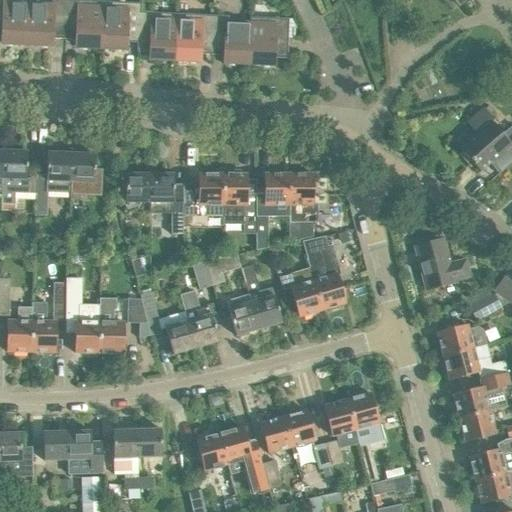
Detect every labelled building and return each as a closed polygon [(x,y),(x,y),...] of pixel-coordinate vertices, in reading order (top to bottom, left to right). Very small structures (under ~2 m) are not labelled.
[(26,44),(28,0),(0,0),(0,36),(1,36),(1,43),(26,44)] [(28,0),(26,44),(51,45),(51,39),(63,39),(65,0),(61,0),(50,0),(51,6),(29,5),(29,0),(28,0)] [(65,0),(63,39),(76,40),(75,47),(100,48),(102,2),(65,0)] [(137,51),(140,4),(102,2),(100,48),(125,50),(126,42),(137,42),(136,51),(137,51)] [(140,4),(137,51),(149,52),(149,59),(174,60),(176,14),(140,12),(140,4)] [(199,54),(211,55),(213,16),(176,14),(174,60),(199,61),(199,54)] [(248,63),(250,17),(249,17),(249,24),(227,23),(228,16),(213,16),(211,55),(223,55),(223,62),(248,63)] [(288,19),(250,17),(248,63),(273,65),(273,58),(286,58),(288,19)] [(483,108),(481,110),(467,123),(476,133),(459,148),(479,171),(491,161),(500,172),(511,161),(511,125),(502,134),(492,122),(494,120),(489,115),(494,111),(489,105),(484,109),(483,108)] [(1,197),(1,222),(9,223),(9,211),(14,211),(15,193),(35,194),(36,176),(26,176),(27,152),(3,151),(1,197)] [(47,152),(46,176),(36,176),(36,194),(35,215),(46,216),(47,192),(70,193),(70,181),(71,153),(47,152)] [(69,195),(101,197),(102,170),(94,170),(95,154),(71,153),(70,181),(69,195)] [(221,174),(221,217),(222,217),(222,224),(243,225),(243,235),(255,235),(255,205),(245,205),(246,174),(238,174),(238,172),(226,173),(226,174),(221,174)] [(125,175),(115,175),(115,186),(117,188),(117,197),(120,200),(125,200),(125,202),(125,214),(149,214),(149,202),(149,174),(125,174),(125,175)] [(182,234),(182,217),(182,185),(173,185),(173,174),(149,174),(149,202),(149,214),(171,214),(171,235),(182,234)] [(198,174),(198,185),(191,185),(182,185),(182,217),(221,217),(221,174),(198,174)] [(264,174),(264,205),(255,205),(255,235),(255,251),(269,248),(267,217),(288,217),(288,205),(288,174),(264,174)] [(288,205),(289,223),(312,223),(318,223),(318,204),(311,204),(311,174),(288,174),(288,205)] [(313,237),(312,223),(289,223),(290,242),(313,237)] [(84,237),(68,236),(68,253),(84,253),(84,237)] [(336,275),(340,274),(334,253),(330,255),(324,236),(302,242),(309,268),(321,311),(344,304),(336,275)] [(442,240),(413,248),(424,290),(454,282),(453,281),(468,276),(464,259),(449,263),(442,240)] [(150,273),(150,256),(149,256),(132,261),(131,261),(136,277),(150,273)] [(204,262),(211,286),(223,282),(221,275),(241,269),(236,256),(204,262)] [(199,290),(211,286),(204,262),(192,266),(199,290)] [(252,266),(241,269),(248,295),(258,329),(281,322),(271,289),(259,292),(252,266)] [(283,291),(290,289),(298,317),(321,311),(309,268),(279,277),(283,291)] [(511,280),(505,275),(493,291),(511,305),(511,280)] [(10,279),(0,279),(0,316),(9,316),(10,279)] [(53,283),(52,318),(65,318),(66,284),(53,283)] [(75,318),(75,323),(75,354),(99,354),(100,299),(99,299),(99,309),(79,309),(79,284),(66,284),(65,318),(75,318)] [(465,302),(476,322),(501,308),(489,290),(465,302)] [(218,340),(211,316),(215,315),(212,304),(199,307),(194,291),(179,296),(184,312),(194,347),(218,340)] [(161,330),(165,329),(172,354),(194,347),(184,312),(158,320),(152,293),(140,296),(147,324),(149,336),(161,333),(161,330)] [(225,302),(235,336),(258,329),(248,295),(225,302)] [(140,296),(141,300),(127,300),(126,323),(139,324),(147,324),(140,296)] [(123,323),(114,323),(114,311),(115,311),(116,299),(100,299),(99,354),(123,354),(123,323)] [(17,322),(7,322),(6,352),(30,353),(31,303),(31,308),(17,308),(17,322)] [(55,323),(46,323),(46,303),(31,303),(30,353),(54,353),(55,323)] [(436,333),(442,357),(486,345),(482,330),(478,327),(468,329),(467,325),(459,327),(458,323),(445,326),(446,331),(436,333)] [(139,324),(139,339),(149,336),(147,324),(139,324)] [(511,365),(511,363),(505,364),(504,361),(491,364),(486,345),(442,357),(448,380),(479,372),(481,380),(506,374),(511,372),(511,365)] [(506,407),(501,387),(509,385),(506,374),(481,380),(479,381),(481,388),(452,396),(458,419),(488,411),(506,407)] [(358,444),(357,445),(360,459),(370,457),(367,445),(381,441),(377,425),(370,401),(369,395),(346,401),(354,431),(358,444)] [(340,449),(357,445),(358,444),(354,431),(346,401),(345,401),(323,407),(330,437),(336,435),(340,449)] [(488,412),(488,411),(458,419),(464,442),(494,434),(488,412)] [(304,412),(282,418),(290,448),(291,448),(294,459),(304,457),(307,452),(305,444),(312,442),(304,412)] [(267,454),(290,448),(282,418),(259,425),(267,454)] [(226,464),(226,465),(227,465),(230,475),(244,471),(250,493),(268,488),(257,448),(247,451),(241,429),(218,436),(226,464)] [(112,458),(139,457),(138,430),(112,431),(112,458)] [(138,430),(139,457),(160,457),(159,430),(138,430)] [(65,433),(66,460),(66,474),(101,473),(100,444),(90,444),(89,432),(65,433)] [(42,460),(66,460),(65,433),(42,433),(42,460)] [(0,434),(0,479),(32,478),(31,465),(31,448),(30,448),(30,451),(20,451),(20,434),(0,434)] [(194,445),(199,463),(201,462),(204,471),(226,465),(226,464),(218,436),(196,442),(196,445),(194,445)] [(498,450),(468,457),(474,481),(511,470),(511,437),(508,439),(505,440),(496,444),(497,447),(498,450)] [(324,444),(330,467),(343,463),(337,440),(324,444)] [(318,470),(330,467),(324,444),(312,447),(318,470)] [(275,460),(261,464),(269,491),(282,487),(275,460)] [(373,469),(364,472),(367,484),(376,481),(373,469)] [(480,503),(509,496),(510,499),(511,499),(511,470),(474,481),(480,503)] [(102,511),(101,475),(82,475),(82,511),(102,511)] [(409,475),(390,480),(370,485),(373,496),(394,491),(394,493),(410,489),(411,486),(409,475)] [(123,490),(140,490),(140,478),(123,478),(123,490)] [(152,478),(140,478),(140,490),(152,490),(152,478)] [(53,492),(68,492),(67,480),(53,480),(53,492)] [(204,511),(200,491),(191,493),(188,493),(192,511),(204,511)] [(308,500),(310,511),(323,511),(321,497),(308,500)] [(374,503),(366,505),(367,511),(375,511),(376,510),(374,503)]
